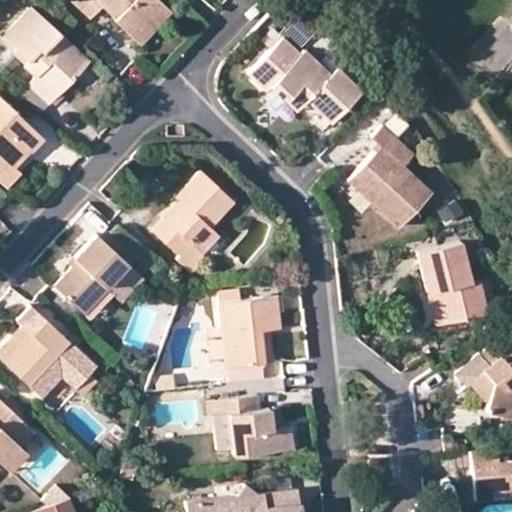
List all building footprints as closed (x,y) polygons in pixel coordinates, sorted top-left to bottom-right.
[(73,0),(90,16),(102,4),(114,16),(113,17),(139,42),(170,9),(160,0),(73,0)] [(49,100),(76,71),(76,57),(55,37),(60,32),(34,6),(5,36),(28,58),(24,63),(35,74),(29,81),(49,100)] [(88,58),(60,32),(55,37),(76,57),(76,71),(88,58)] [(270,84),(286,98),(293,91),(304,102),(307,99),(331,120),(361,89),(337,66),(331,73),(324,80),(314,71),(321,63),(304,48),(298,52),(282,37),(248,72),(266,88),(270,84)] [(331,73),(321,63),(314,71),(324,80),(331,73)] [(49,100),(29,81),(18,93),(38,111),(49,100)] [(297,109),(304,102),(293,91),(286,98),(297,109)] [(19,171),(14,165),(7,158),(23,141),(29,148),(31,150),(43,137),(0,96),(0,178),(5,184),(19,171)] [(393,112),(381,124),(394,136),(405,123),(393,112)] [(402,164),(412,153),(394,136),(381,124),(369,135),(378,144),(347,179),(397,224),(429,189),(402,164)] [(14,165),(29,148),(23,141),(7,158),(14,165)] [(175,196),(177,198),(183,203),(167,220),(162,215),(151,227),(178,252),(174,257),(190,271),(205,256),(202,251),(218,234),(209,225),(233,200),(199,169),(175,196)] [(177,198),(162,215),(167,220),(183,203),(177,198)] [(95,231),(72,254),(77,259),(70,265),(54,283),(80,308),(103,285),(126,261),(95,231)] [(416,251),(426,291),(435,289),(443,322),(484,311),(477,278),(470,280),(459,240),(416,251)] [(67,261),(70,265),(77,259),(72,254),(67,261)] [(141,275),(126,261),(103,285),(111,292),(118,300),(141,275)] [(88,316),(111,292),(103,285),(80,308),(88,316)] [(216,290),(217,301),(238,299),(237,288),(216,290)] [(434,324),(443,322),(435,289),(426,291),(434,324)] [(260,361),(261,361),(258,329),(265,328),(278,327),(275,296),(238,299),(217,301),(220,329),(224,364),(225,364),(260,361)] [(24,326),(0,351),(0,355),(41,395),(61,374),(75,386),(94,365),(29,304),(16,318),(24,326)] [(269,360),(265,328),(258,329),(261,361),(269,360)] [(207,366),(224,364),(220,329),(204,331),(207,366)] [(479,350),(456,371),(467,383),(469,381),(488,401),(485,408),(509,414),(511,406),(511,341),(503,332),(480,352),(479,350)] [(226,381),(262,378),(260,361),(225,364),(226,381)] [(149,377),(144,389),(169,387),(168,375),(149,377)] [(258,408),(256,394),(207,398),(208,415),(212,414),(215,448),(231,446),(232,454),(291,448),(289,426),(277,427),(270,428),(268,407),(258,408)] [(32,429),(0,398),(0,460),(2,462),(20,443),(32,429)] [(275,407),(268,407),(270,428),(277,427),(275,407)] [(28,451),(20,443),(2,462),(10,470),(28,451)] [(492,489),(511,487),(511,458),(508,459),(498,460),(496,454),(495,449),(471,451),(475,496),(493,494),(492,489)] [(187,511),(297,511),(295,486),(256,490),(245,481),(236,492),(186,497),(187,511)] [(72,511),(67,496),(29,507),(30,511),(72,511)]
